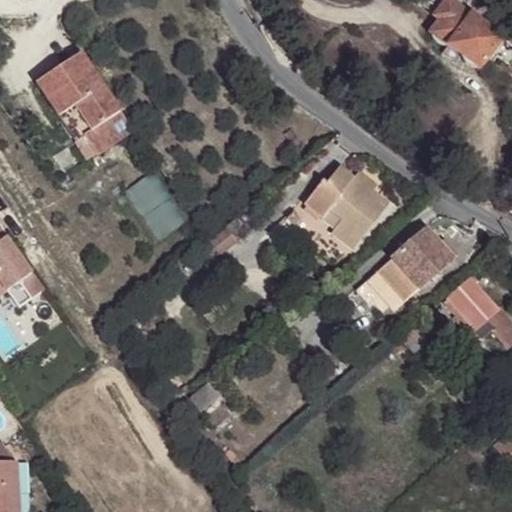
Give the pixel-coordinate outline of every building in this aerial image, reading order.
[(461,57),(479,71),(503,39),(452,0),(445,0),(432,17),(438,21),(429,33),(448,47),(461,57)] [(455,65),(461,57),(448,47),(442,55),(455,65)] [(132,132),(80,55),(36,85),(59,119),(67,113),(96,156),(132,132)] [(87,162),(96,156),(67,113),(59,119),(87,162)] [(353,180),(338,169),(326,186),(322,183),(303,209),(298,205),(270,235),(287,253),(293,252),(302,240),(318,252),(332,234),(354,251),(389,204),(372,191),(370,194),(353,180)] [(359,172),(353,180),(370,194),(372,191),(376,185),(359,172)] [(157,176),(130,187),(151,240),(178,229),(157,176)] [(202,248),(212,260),(235,242),(226,230),(202,248)] [(437,246),(425,232),(355,293),(369,309),(380,299),(392,313),(451,262),(437,246)] [(18,310),(43,292),(5,239),(0,242),(0,284),(7,294),(18,310)] [(443,241),(437,246),(451,262),(457,257),(443,241)] [(511,346),(511,325),(470,279),(442,304),(455,318),(453,319),(470,338),(475,334),(481,341),(491,332),(507,351),(511,346)] [(400,340),(414,356),(426,346),(411,330),(400,340)] [(206,387),(188,402),(198,415),(217,399),(206,387)] [(491,443),(494,448),(509,435),(505,431),(491,443)] [(511,438),(509,435),(494,448),(511,468),(511,438)] [(0,511),(19,511),(18,495),(17,465),(3,444),(0,444),(0,511)] [(17,465),(18,495),(30,494),(28,465),(17,465)]
